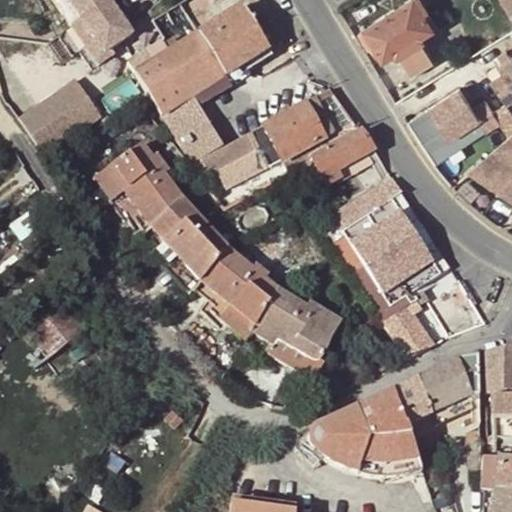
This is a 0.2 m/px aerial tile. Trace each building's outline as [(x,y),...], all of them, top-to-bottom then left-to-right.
[(55,0),(71,25),(81,19),(68,0),(55,0)] [(108,50),(131,36),(108,0),(68,0),(81,19),(89,34),(80,40),(95,64),(111,54),(108,50)] [(411,0),(389,14),(410,48),(421,42),(421,41),(433,33),(420,13),(425,10),(418,0),(411,0)] [(511,0),(503,0),(511,14),(511,0)] [(241,7),(197,34),(224,78),(267,50),(247,18),(241,7)] [(261,10),(247,18),(267,50),(280,42),(261,10)] [(398,56),(410,48),(389,14),(364,30),(383,59),(395,52),(398,56)] [(71,25),(80,40),(89,34),(81,19),(71,25)] [(385,64),(383,59),(364,30),(359,32),(380,67),(385,64)] [(172,51),(171,50),(171,51),(169,49),(147,63),(130,74),(144,96),(146,95),(161,118),(191,99),(224,78),(197,34),(180,45),(172,51)] [(171,50),(172,51),(180,45),(174,36),(166,42),(171,50)] [(398,56),(397,56),(411,78),(435,63),(421,42),(410,48),(398,56)] [(123,63),(130,74),(147,63),(140,53),(123,63)] [(496,59),(499,64),(507,59),(504,55),(496,59)] [(511,100),(511,56),(507,59),(499,64),(497,66),(503,74),(490,82),(505,105),(511,100)] [(73,82),(18,121),(44,159),(99,120),(73,82)] [(487,131),(501,123),(486,100),(474,108),(461,88),(430,107),(450,138),(480,119),(487,131)] [(205,123),(191,99),(161,118),(175,141),(205,123)] [(304,107),(323,141),(333,135),(326,123),(323,124),(311,103),(304,107)] [(280,164),(323,141),(304,107),(304,106),(303,104),(261,127),(261,128),(280,164)] [(205,123),(175,141),(189,165),(221,148),(205,123)] [(357,132),(352,124),(333,135),(323,141),(328,149),(357,132)] [(268,171),(280,164),(261,128),(248,135),(268,171)] [(358,133),(310,159),(318,170),(325,182),(329,179),(325,174),(336,168),(370,149),(359,132),(358,133)] [(511,135),(469,173),(511,199),(511,135)] [(105,170),(135,213),(148,230),(178,200),(175,195),(161,176),(166,173),(155,157),(151,160),(141,146),(105,170)] [(310,159),(304,163),(311,175),(318,170),(310,159)] [(336,168),(325,174),(329,179),(340,173),(336,168)] [(121,223),(135,213),(105,170),(91,179),(121,223)] [(391,180),(356,204),(365,218),(391,201),(400,195),(391,180)] [(193,182),(175,195),(178,200),(199,189),(193,182)] [(205,196),(199,189),(178,200),(183,206),(190,201),(194,206),(205,196)] [(161,244),(196,282),(226,249),(183,206),(178,200),(148,230),(161,244)] [(365,218),(356,204),(331,220),(345,239),(367,272),(354,281),(383,323),(385,322),(400,312),(405,308),(411,317),(422,310),(419,306),(427,301),(419,288),(440,275),(391,201),(365,218)] [(330,250),(352,282),(354,281),(367,272),(345,239),(330,250)] [(185,293),(196,282),(161,244),(149,256),(185,293)] [(207,290),(249,326),(253,321),(277,292),(264,280),(267,276),(254,266),(251,270),(226,249),(196,282),(207,290)] [(383,323),(354,281),(352,282),(382,324),(383,323)] [(196,303),(240,339),(249,326),(207,290),(196,303)] [(253,321),(249,326),(269,338),(315,366),(340,324),(308,304),(306,310),(277,292),(253,321)] [(385,322),(410,357),(425,350),(400,312),(385,322)] [(306,380),(315,366),(269,338),(260,352),(306,380)] [(511,393),(511,347),(483,356),(485,395),(511,393)] [(418,379),(417,380),(431,415),(434,428),(470,412),(465,400),(468,399),(468,402),(477,402),(477,357),(456,360),(418,379)] [(395,391),(394,392),(405,426),(410,439),(435,430),(434,428),(431,415),(417,380),(415,380),(395,391)] [(327,422),(326,422),(317,427),(312,430),(310,433),(308,436),(307,440),(307,443),(308,447),(311,451),(313,453),(317,456),(321,460),(331,466),(341,470),(354,474),(363,477),(371,478),(380,478),(390,477),(400,475),(408,474),(420,470),(410,439),(405,426),(394,392),(393,392),(359,407),(346,413),(327,422)] [(511,397),(490,396),(491,420),(511,421),(511,397)] [(441,453),(436,435),(427,437),(432,456),(441,453)] [(492,457),(480,456),(477,492),(482,492),(492,493),(497,458),(492,457)] [(511,511),(511,460),(497,458),(492,493),(490,511),(511,511)] [(237,496),(236,504),(247,506),(250,503),(252,498),(237,496)] [(250,503),(247,506),(285,511),(299,511),(300,506),(252,498),(250,503)]
